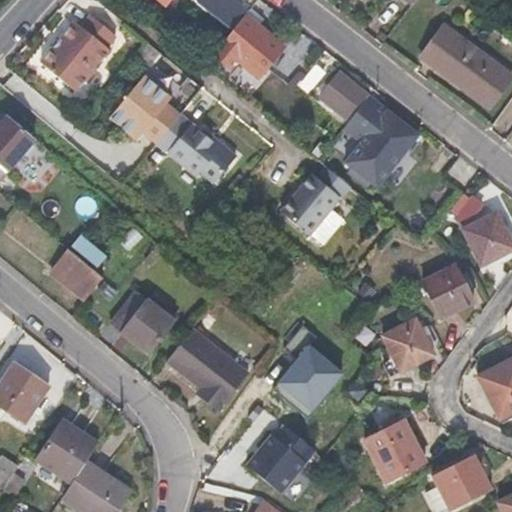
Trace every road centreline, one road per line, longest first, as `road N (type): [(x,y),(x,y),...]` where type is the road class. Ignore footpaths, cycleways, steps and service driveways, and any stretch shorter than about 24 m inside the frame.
road 1 (residential): [(171,511),(168,429),(0,283)]
road 2 (residential): [(291,0),(511,178)]
